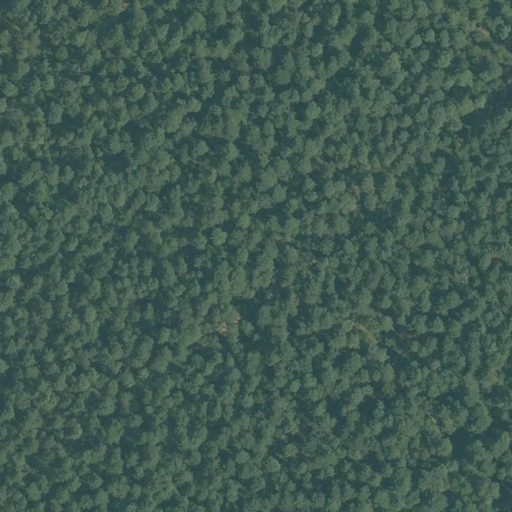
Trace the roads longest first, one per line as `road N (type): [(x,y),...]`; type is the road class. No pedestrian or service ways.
road 1 (track): [(0,505),(305,268)]
road 2 (track): [(305,268),(122,27),(101,16)]
road 3 (track): [(478,498),(404,380),(305,268)]
road 4 (track): [(305,268),(511,102)]
